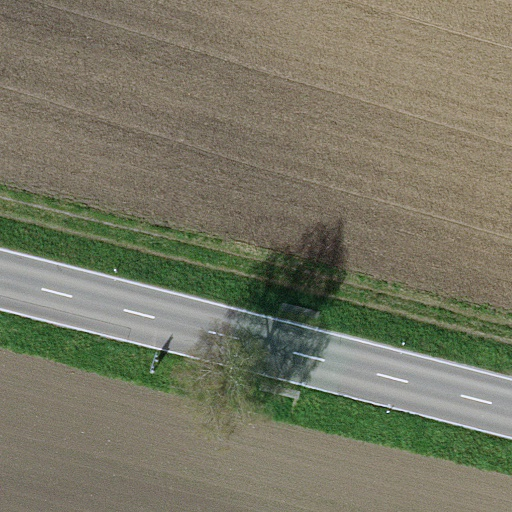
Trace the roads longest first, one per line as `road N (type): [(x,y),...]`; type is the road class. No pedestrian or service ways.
road 1 (secondary): [(0,279),(511,410)]
road 2 (track): [(511,345),(0,220)]
